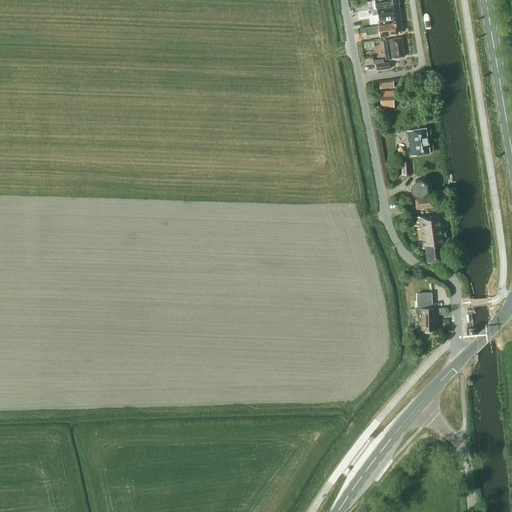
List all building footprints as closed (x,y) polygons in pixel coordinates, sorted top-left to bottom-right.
[(381,9),(384,8),(399,6),(398,0),(378,0),(375,0),(375,1),(376,9),(381,9)] [(384,8),(386,25),(401,23),(399,6),(384,8)] [(362,18),(375,15),(374,8),(360,11),(362,18)] [(402,31),(401,23),(386,25),(360,29),(361,33),(366,33),(366,35),(379,34),(380,37),(400,34),(399,32),(402,31)] [(404,38),(409,54),(414,53),(410,36),(404,38)] [(404,57),(401,38),(383,41),(386,60),(404,57)] [(394,91),(381,91),(382,107),(394,107),(394,91)] [(430,153),(426,128),(407,131),(411,156),(430,153)] [(411,175),(410,162),(402,162),(402,176),(411,175)] [(427,184),(422,180),(415,181),(411,186),(412,194),(418,198),(421,197),(425,197),(428,191),(427,184)] [(435,208),(433,197),(415,199),(416,210),(435,208)] [(449,240),(445,213),(416,217),(417,223),(419,223),(420,229),(417,229),(419,240),(422,240),(423,248),(425,248),(427,263),(434,262),(435,266),(447,265),(446,260),(445,245),(447,245),(447,241),(449,240)] [(432,308),(432,300),(417,300),(418,309),(422,308),(422,330),(430,330),(432,330),(431,329),(436,329),(436,314),(446,314),(445,308),(432,308)]
